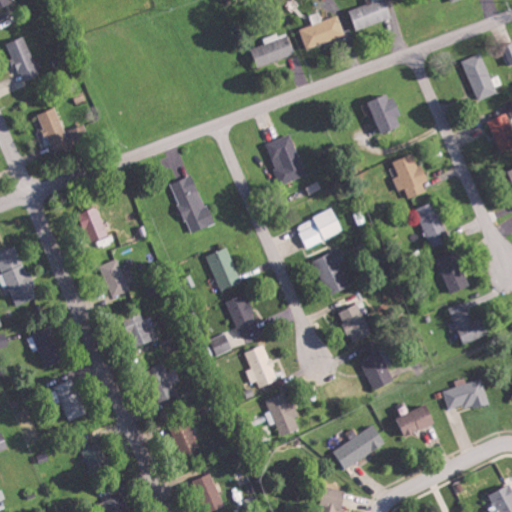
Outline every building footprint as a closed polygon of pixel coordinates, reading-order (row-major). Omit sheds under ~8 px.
[(0,0),(0,9),(12,3),(10,0),(0,0)] [(378,0),(352,10),(359,30),(393,17),(387,0),(378,0)] [(346,35),(339,15),(323,20),(320,11),(310,15),(313,24),(301,29),(308,48),(346,35)] [(253,48),(261,67),(296,53),(287,30),(265,39),(266,43),(253,48)] [(11,41),(21,81),(38,77),(28,37),(11,41)] [(463,60),(479,98),(505,87),(500,75),(493,77),(483,52),(463,60)] [(385,134),(404,125),(400,116),(403,115),(393,92),(371,102),(385,134)] [(41,113),(55,154),(92,142),(86,124),(67,131),(59,107),(41,113)] [(502,153),(511,148),(511,118),(510,119),(508,113),(489,121),(502,153)] [(306,176),(294,134),(268,141),(280,183),(306,176)] [(428,191),(424,183),(429,181),(416,152),(395,162),(400,175),(394,178),(400,190),(405,188),(410,199),(428,191)] [(215,223),(194,174),(171,184),(193,233),(215,223)] [(451,240),(436,201),(417,209),(433,247),(451,240)] [(109,236),(100,207),(84,212),(93,241),(109,236)] [(307,248),(345,232),(335,209),(297,225),(307,248)] [(0,252),(0,262),(17,306),(38,298),(33,286),(34,286),(18,245),(0,252)] [(315,260),(333,295),(352,286),(341,265),(348,261),(341,247),(315,260)] [(241,284),(230,248),(208,255),(220,291),(241,284)] [(438,259),(452,293),(471,285),(457,251),(438,259)] [(101,264),(111,297),(130,291),(120,258),(101,264)] [(242,338),(261,330),(246,294),(227,302),(242,338)] [(485,316),(474,321),(465,301),(449,307),(466,344),(492,333),(485,316)] [(372,334),(361,304),(341,312),(352,342),(372,334)] [(155,339),(142,311),(127,317),(140,346),(155,339)] [(34,351),(39,349),(48,367),(65,359),(50,327),(27,338),(34,351)] [(0,349),(11,345),(5,332),(0,334),(0,349)] [(233,350),(228,333),(211,338),(217,355),(233,350)] [(279,379),(263,344),(244,352),(251,368),(245,371),(251,383),(257,380),(260,388),(279,379)] [(362,360),(375,390),(395,381),(383,351),(362,360)] [(151,367),(160,402),(176,398),(167,363),(151,367)] [(444,390),(451,408),(465,403),(467,409),(491,400),(483,376),(444,390)] [(56,385),(69,420),(88,414),(75,378),(56,385)] [(300,429),(295,416),(299,415),(293,399),(288,401),(285,393),(267,399),(280,436),(300,429)] [(399,415),(407,434),(439,421),(431,402),(399,415)] [(335,449),(347,467),(387,441),(375,422),(354,436),(355,436),(335,449)] [(188,457),(202,452),(192,428),(179,434),(188,457)] [(0,451),(9,449),(4,432),(0,433),(0,451)] [(110,465),(100,441),(82,449),(92,472),(110,465)] [(223,506),(215,473),(197,477),(204,510),(223,506)] [(490,494),(496,504),(490,507),(492,511),(511,511),(511,482),(490,494)] [(345,511),(349,489),(329,485),(324,511),(345,511)] [(111,511),(130,511),(122,493),(106,500),(111,511)]
